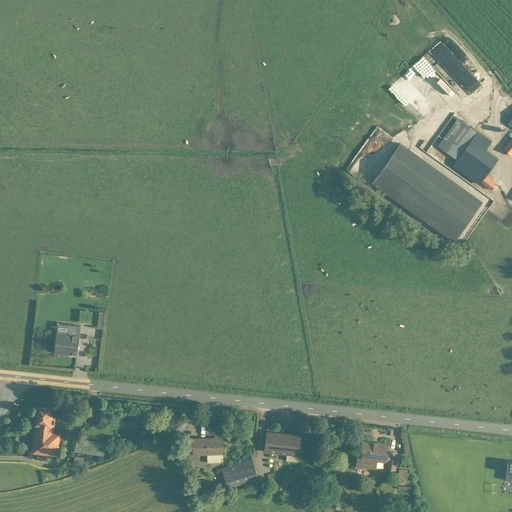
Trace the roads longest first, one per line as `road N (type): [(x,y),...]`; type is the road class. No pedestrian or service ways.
road 1 (tertiary): [(24,376),(511,431)]
road 2 (unknown): [(511,195),(483,114),(429,111)]
